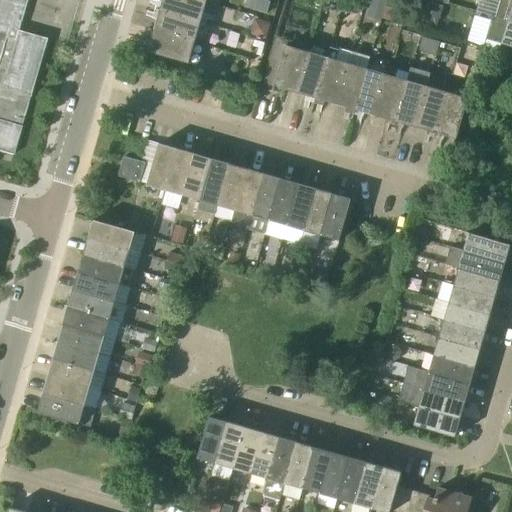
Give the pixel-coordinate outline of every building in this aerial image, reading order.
[(0,0),(0,151),(13,155),(46,39),(18,30),(26,0),(0,0)] [(201,22),(207,2),(200,0),(163,0),(160,10),(201,22)] [(358,14),(361,0),(344,0),(341,12),(351,12),(358,14)] [(386,0),(385,0),(371,0),(366,18),(380,22),(386,0)] [(425,0),(422,13),(418,24),(431,28),(436,29),(444,6),(426,0),(425,0)] [(511,0),(499,0),(495,17),(508,20),(511,21),(511,0)] [(196,42),(201,22),(160,10),(155,30),(196,42)] [(511,21),(508,20),(502,43),(511,46),(511,21)] [(190,63),(196,42),(155,30),(148,51),(190,63)] [(277,86),(296,91),(307,50),(287,44),(275,86),(277,86)] [(328,56),(307,50),(296,91),(316,97),(328,56)] [(316,97),(336,103),(348,62),(328,56),(316,97)] [(336,103),(356,109),(368,68),(348,62),(336,103)] [(356,109),(376,114),(387,74),(368,68),(356,109)] [(376,114),(396,120),(407,79),(387,74),(376,114)] [(396,120),(416,126),(427,85),(407,79),(396,120)] [(448,91),(427,85),(416,126),(436,132),(448,91)] [(468,97),(448,91),(436,132),(454,137),(454,138),(456,138),(468,97)] [(166,190),(178,149),(160,144),(148,185),(166,190)] [(183,195),(195,154),(178,149),(166,190),(183,195)] [(201,200),(213,159),(195,154),(183,195),(201,200)] [(119,176),(140,182),(146,163),(125,157),(119,176)] [(201,200),(218,205),(230,164),(213,159),(201,200)] [(235,210),(247,169),(230,164),(218,205),(235,210)] [(252,215),(265,174),(247,169),(235,210),(252,215)] [(270,220),(282,179),(265,174),(252,215),(270,220)] [(287,225),(299,184),(282,179),(270,220),(287,225)] [(316,189),(299,184),(287,225),(305,230),(316,189)] [(322,235),(334,194),(316,189),(305,230),(322,235)] [(340,240),(352,199),(334,194),(322,235),(340,240)] [(89,238),(130,250),(136,232),(94,220),(89,238)] [(187,229),(175,225),(171,241),(183,244),(187,229)] [(470,233),(465,250),(465,251),(506,263),(511,244),(470,233)] [(140,253),(130,250),(89,238),(84,255),(135,270),(140,253)] [(460,269),(501,281),(506,263),(465,251),(465,250),(451,246),(446,264),(460,268),(460,269)] [(135,270),(84,255),(79,273),(120,285),(130,288),(135,270)] [(496,298),(501,281),(460,269),(455,286),(496,298)] [(115,302),(120,285),(79,273),(74,290),(115,302)] [(455,286),(450,303),(491,315),(496,298),(455,286)] [(110,320),(115,302),(74,290),(69,307),(110,320)] [(445,320),(486,332),(491,315),(450,303),(445,320)] [(105,337),(110,320),(69,307),(64,325),(105,337)] [(481,350),(486,332),(445,320),(440,338),(481,350)] [(100,354),(105,337),(64,325),(59,342),(100,354)] [(159,342),(155,340),(145,337),(141,348),(152,352),(155,353),(159,342)] [(476,367),(481,350),(440,338),(435,355),(476,367)] [(95,371),(100,354),(59,342),(54,359),(95,371)] [(135,364),(147,368),(151,356),(138,352),(135,364)] [(471,384),(476,367),(435,355),(430,372),(471,384)] [(90,388),(95,371),(54,359),(49,376),(90,388)] [(147,369),(147,368),(135,364),(132,373),(144,377),(147,369)] [(466,402),(471,384),(430,372),(425,389),(466,402)] [(85,406),(90,388),(49,376),(44,394),(85,406)] [(461,418),(466,402),(425,389),(420,407),(461,418)] [(80,424),(85,406),(44,394),(39,412),(80,424)] [(134,408),(121,404),(118,417),(131,420),(134,408)] [(456,437),(461,418),(420,407),(415,425),(456,437)] [(216,463),(228,422),(210,417),(198,458),(216,463)] [(233,468),(245,427),(228,422),(216,463),(233,468)] [(250,473),(262,432),(245,427),(233,468),(250,473)] [(268,478),(280,437),(262,432),(250,473),(268,478)] [(297,442),(280,437),(268,478),(263,495),(280,500),(282,495),(297,442)] [(299,500),(303,488),(315,447),(297,442),(282,495),(299,500)] [(319,493),(331,452),(315,447),(303,488),(319,493)] [(337,498),(349,457),(331,452),(319,493),(337,498)] [(354,503),(366,462),(349,457),(337,498),(354,503)] [(371,508),(383,467),(366,462),(354,503),(371,508)] [(397,488),(402,472),(383,467),(371,508),(385,511),(390,511),(391,510),(397,488)] [(396,511),(422,511),(427,497),(397,488),(391,510),(396,511)] [(468,511),(473,498),(438,488),(435,499),(427,497),(422,511),(468,511)] [(223,503),(211,499),(206,497),(202,511),(204,511),(220,511),(223,504),(223,503)]
